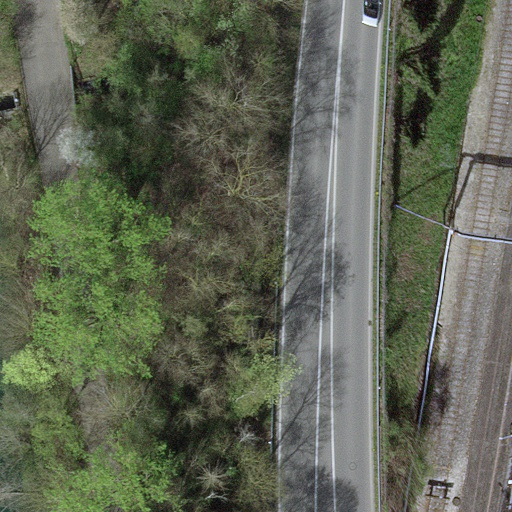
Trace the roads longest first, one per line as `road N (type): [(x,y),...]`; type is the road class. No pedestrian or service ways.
road 1 (secondary): [(324,511),(329,219),(346,0)]
road 2 (unclassified): [(44,35),(124,511)]
